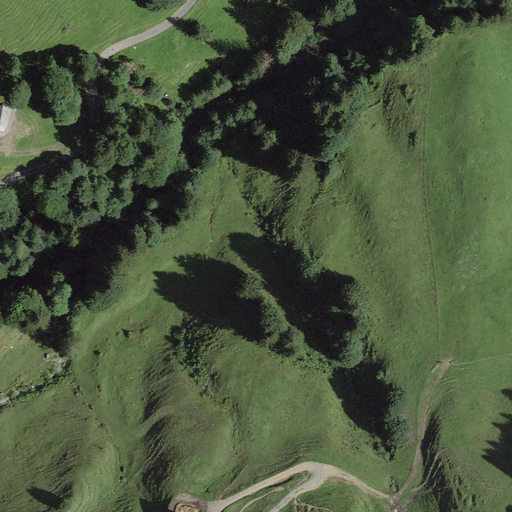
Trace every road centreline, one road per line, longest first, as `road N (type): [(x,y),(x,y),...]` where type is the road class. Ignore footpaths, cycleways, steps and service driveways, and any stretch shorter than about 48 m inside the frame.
road 1 (track): [(321,469),(334,468),(392,502),(416,485),(427,397),(511,245)]
road 2 (unclassified): [(0,184),(82,147),(96,124),(90,79),(101,57),(157,30),(192,0)]
road 3 (track): [(275,511),(319,474),(312,463),(219,511)]
